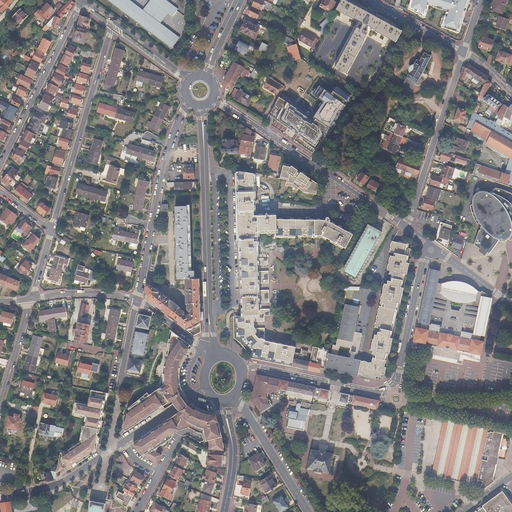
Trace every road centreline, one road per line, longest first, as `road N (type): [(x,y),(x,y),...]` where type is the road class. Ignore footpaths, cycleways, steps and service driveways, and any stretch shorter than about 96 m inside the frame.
road 1 (tertiary): [(242,373),(253,366),(376,390),(392,384),(427,254)]
road 2 (tertiary): [(212,100),(404,226)]
road 3 (residential): [(53,229),(112,20)]
road 4 (residential): [(187,101),(167,153),(136,298)]
road 5 (residential): [(404,226),(462,52)]
road 6 (residential): [(82,0),(0,164)]
road 7 (secondary): [(203,149),(208,324)]
road 8 (residential): [(122,441),(56,484),(0,496)]
road 9 (tertiary): [(306,511),(235,396)]
